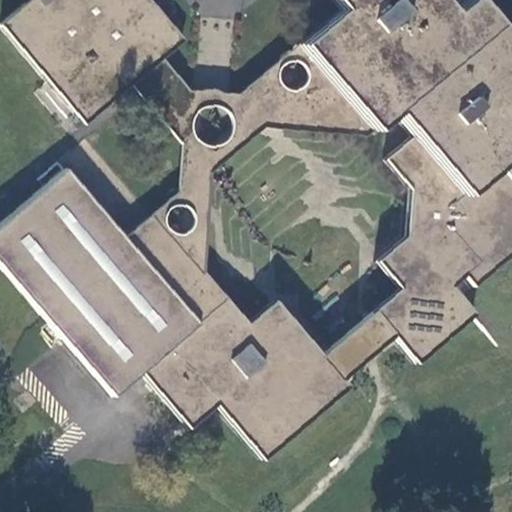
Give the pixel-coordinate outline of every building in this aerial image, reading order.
[(144,71),(159,58),(180,41),(146,0),(24,0),(23,2),(0,21),(0,24),(46,81),(81,123),(127,85),(144,71)] [(292,43),(316,72),(365,131),(387,113),(406,135),(457,195),(503,156),(511,147),(511,132),(496,114),(511,100),(511,50),(468,0),(455,0),(443,11),(433,0),(326,0),(333,8),(292,43)] [(190,90),(185,90),(159,58),(144,71),(127,85),(136,95),(177,143),(172,190),(147,212),(146,213),(169,241),(194,244),(200,245),(206,171),(258,126),(312,130),(314,102),(316,72),(292,43),(234,93),(229,92),(190,90)] [(365,131),(316,72),(314,102),(312,130),(361,135),(365,131)] [(511,166),(503,156),(457,195),(406,135),(379,159),(404,187),(400,236),(370,261),(393,288),(366,311),(387,335),(394,344),(411,363),(469,313),(446,286),(458,276),(467,286),(511,247),(511,166)] [(219,297),(198,272),(200,245),(194,244),(169,241),(146,213),(119,236),(61,168),(0,220),(0,269),(45,323),(107,395),(134,372),(219,297)] [(315,354),(269,300),(241,322),(219,297),(134,372),(182,427),(209,404),(214,411),(257,459),(341,385),(336,379),(315,354)] [(387,335),(366,311),(315,354),(336,379),(387,335)]
